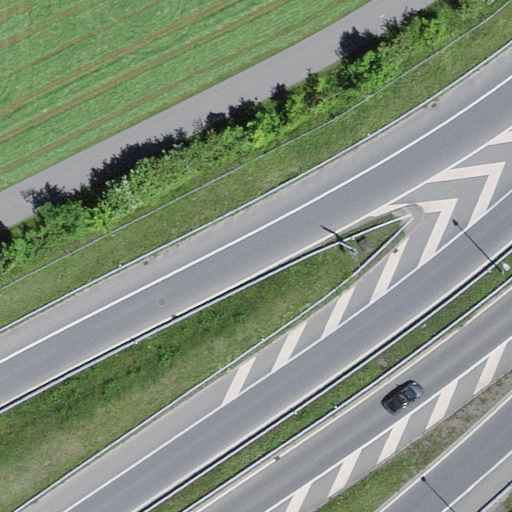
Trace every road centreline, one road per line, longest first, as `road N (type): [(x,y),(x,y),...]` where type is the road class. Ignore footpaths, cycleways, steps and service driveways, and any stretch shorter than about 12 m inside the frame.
road 1 (motorway): [(511,99),(252,256),(0,385)]
road 2 (motorway): [(511,219),(366,331),(101,511)]
road 3 (unclassified): [(0,210),(406,0)]
road 4 (motorway): [(232,511),(511,312)]
road 5 (motorway): [(410,511),(511,423)]
